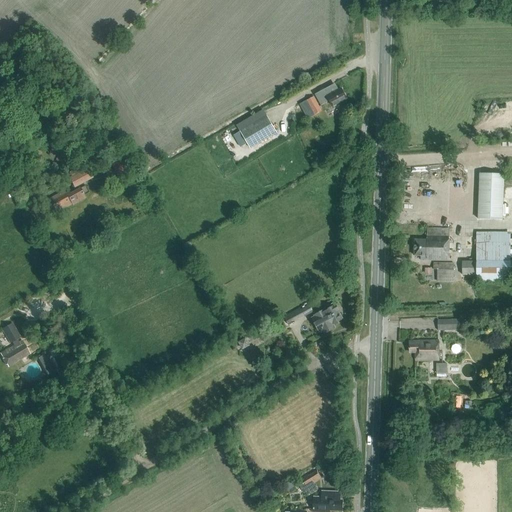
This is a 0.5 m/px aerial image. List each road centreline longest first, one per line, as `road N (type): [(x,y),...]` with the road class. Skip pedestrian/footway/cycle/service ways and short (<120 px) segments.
road 1 (primary): [(369,511),(381,152),(377,0)]
road 2 (track): [(137,457),(0,138)]
road 3 (unclassified): [(356,339),(365,83),(351,0)]
